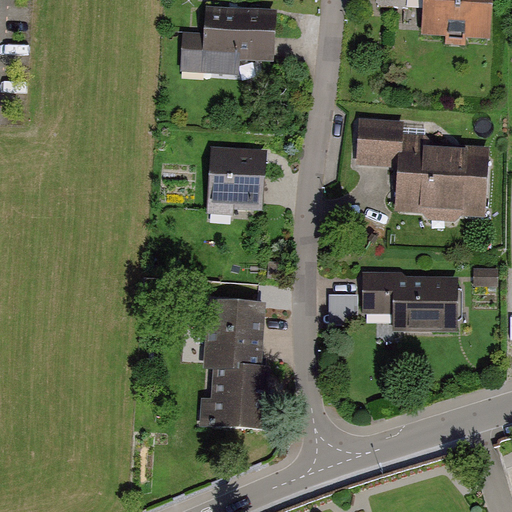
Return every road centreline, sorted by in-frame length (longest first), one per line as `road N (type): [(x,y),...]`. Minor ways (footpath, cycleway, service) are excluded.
road 1 (residential): [(329,467),(312,406),(306,226),(334,0)]
road 2 (residential): [(511,408),(329,467)]
